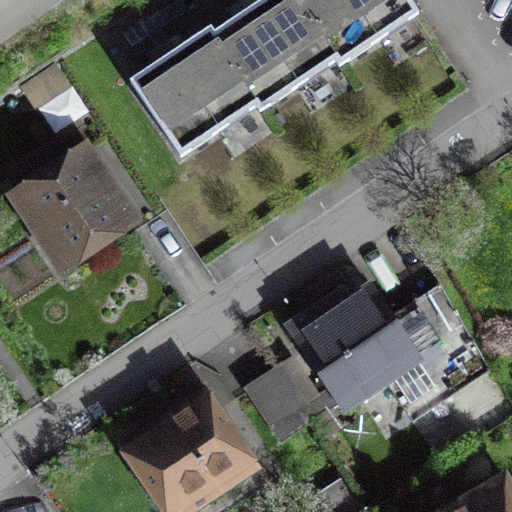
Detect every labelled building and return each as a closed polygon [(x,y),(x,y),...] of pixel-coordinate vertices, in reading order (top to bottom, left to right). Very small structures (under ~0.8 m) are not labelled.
[(416,12),(407,0),(261,0),(130,84),(181,163),(416,12)] [(133,222),(74,146),(9,197),(67,272),(133,222)] [(390,378),(417,420),(494,372),(439,285),(388,317),(367,284),(294,330),(343,408),(390,378)] [(318,422),(277,365),(243,389),(284,446),(318,422)] [(186,511),(251,462),(197,395),(128,449),(178,511),(186,511)] [(511,511),(511,510),(499,488),(459,511),(511,511)]
